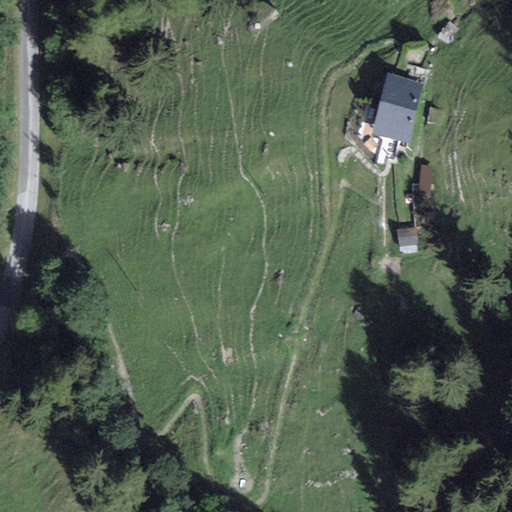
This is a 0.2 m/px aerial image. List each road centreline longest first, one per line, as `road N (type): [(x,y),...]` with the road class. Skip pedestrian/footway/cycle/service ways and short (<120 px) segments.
road 1 (track): [(9,284),(39,291),(70,251),(133,455),(189,392),(211,488),(240,510),(264,491),(302,307),(326,241),(319,123),(329,78),(382,46)]
road 2 (unclassified): [(27,0),(25,197),(0,309)]
